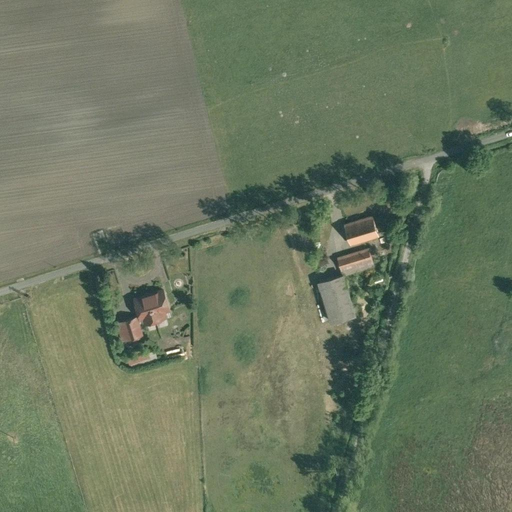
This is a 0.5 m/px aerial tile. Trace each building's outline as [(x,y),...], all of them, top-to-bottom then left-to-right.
[(379,235),(373,215),(345,224),(351,244),(379,235)] [(333,260),(338,277),(373,267),(368,250),(333,260)] [(338,277),(314,285),(325,322),(349,315),(338,277)] [(135,298),(141,317),(144,316),(146,322),(165,316),(164,310),(169,308),(164,289),(135,298)] [(137,316),(116,323),(120,339),(142,333),(137,316)]
